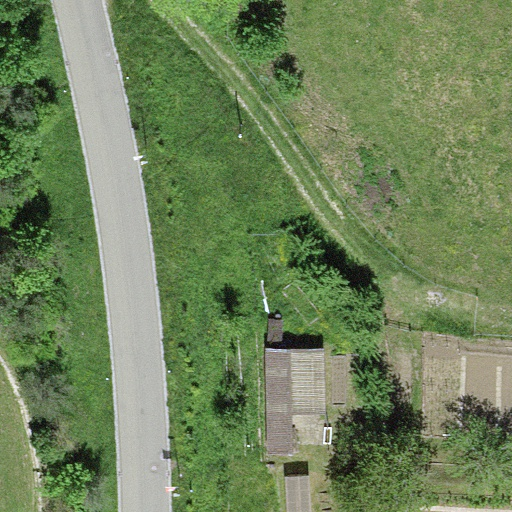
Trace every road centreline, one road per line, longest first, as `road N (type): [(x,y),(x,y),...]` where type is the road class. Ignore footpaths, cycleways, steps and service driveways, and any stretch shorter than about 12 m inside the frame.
road 1 (tertiary): [(74,0),(138,346),(141,511)]
road 2 (track): [(158,0),(200,34),(418,296),(511,304)]
